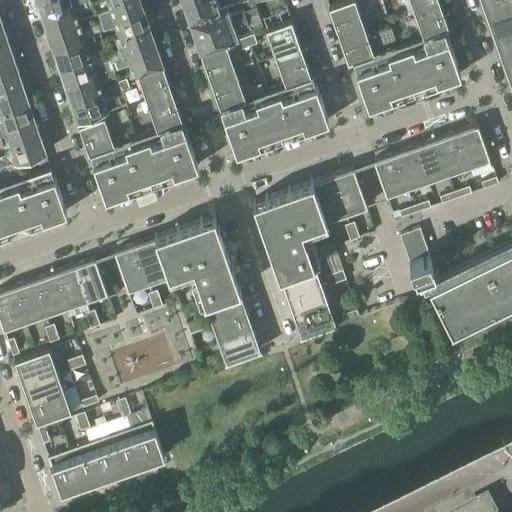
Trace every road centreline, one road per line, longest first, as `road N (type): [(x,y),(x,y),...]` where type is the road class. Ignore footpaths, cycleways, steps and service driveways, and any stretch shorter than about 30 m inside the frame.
road 1 (residential): [(15,0),(94,227)]
road 2 (residential): [(224,180),(160,0)]
road 3 (residential): [(281,345),(224,180)]
road 4 (residential): [(354,135),(409,292)]
road 5 (residential): [(354,135),(491,87)]
road 6 (residential): [(354,135),(305,0)]
road 7 (residential): [(94,227),(224,180)]
road 8 (residential): [(224,180),(354,135)]
road 9 (residential): [(39,511),(0,398)]
